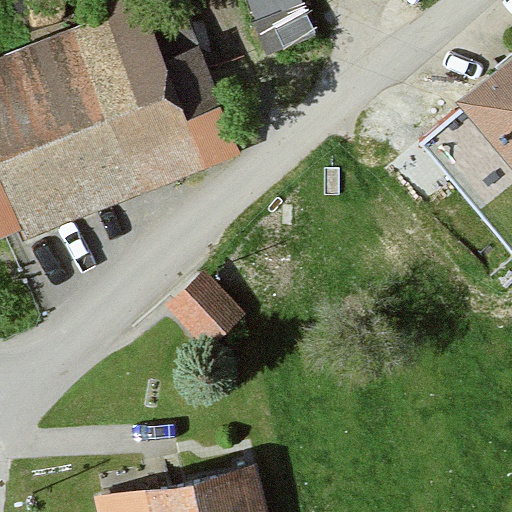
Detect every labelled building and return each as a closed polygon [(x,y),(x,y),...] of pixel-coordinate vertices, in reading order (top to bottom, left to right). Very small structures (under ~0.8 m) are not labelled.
[(246,0),(265,49),(315,30),(304,0),(246,0)] [(0,241),(192,169),(155,50),(130,2),(0,52),(0,241)] [(204,35),(155,50),(192,169),(240,155),(204,35)] [(511,47),(456,93),(463,102),(511,162),(511,47)] [(511,162),(463,102),(418,139),(511,254),(511,162)] [(201,261),(163,297),(207,343),(245,308),(201,261)] [(267,511),(256,457),(94,490),(98,511),(267,511)]
